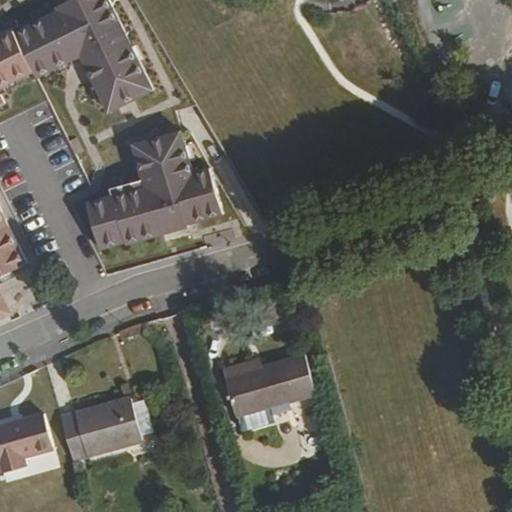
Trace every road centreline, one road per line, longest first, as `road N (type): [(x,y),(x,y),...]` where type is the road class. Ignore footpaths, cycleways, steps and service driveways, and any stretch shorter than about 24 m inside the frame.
road 1 (residential): [(110,319),(511,170)]
road 2 (unknown): [(177,294),(233,511)]
road 3 (unknown): [(281,255),(165,69)]
road 4 (residential): [(110,319),(14,122)]
